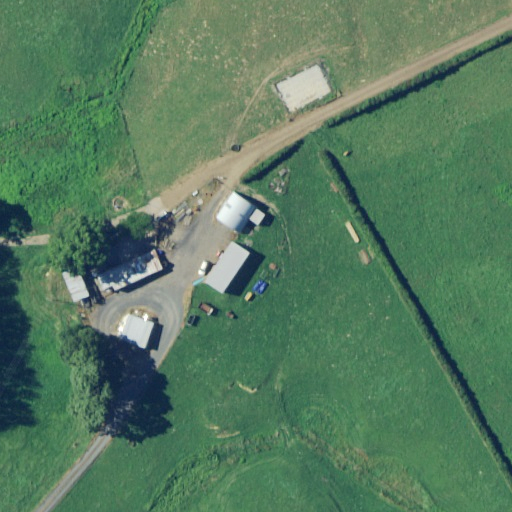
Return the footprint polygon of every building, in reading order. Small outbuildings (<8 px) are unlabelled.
[(266,214),(236,192),(217,218),(239,233),(249,218),(258,225),(266,214)] [(250,253),(233,242),(207,282),(224,293),(250,253)] [(164,268),(156,250),(98,276),(107,294),(164,268)] [(92,296),(83,273),(68,280),(77,302),(92,296)] [(155,323),(120,312),(114,329),(124,332),(121,340),(147,348),(155,323)]
